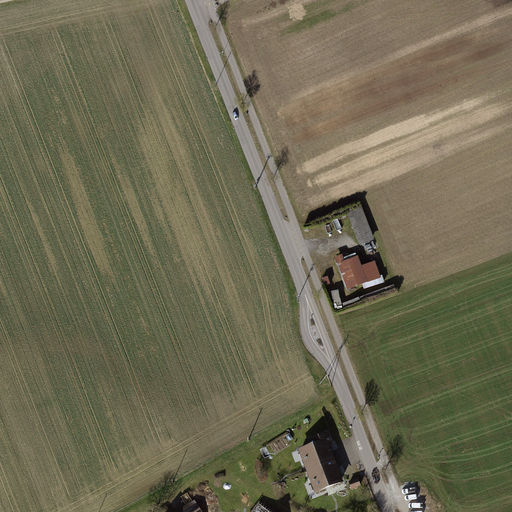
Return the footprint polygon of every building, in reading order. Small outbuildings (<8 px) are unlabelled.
[(364,210),(349,216),(360,246),(375,241),(364,210)] [(343,255),(335,258),(347,291),(382,279),(376,262),(363,267),(359,257),(358,257),(356,254),(344,258),(343,255)] [(300,453),(308,474),(336,464),(331,450),(335,448),(330,435),(310,442),(312,448),(300,453)] [(308,474),(317,496),(344,485),(336,464),(308,474)] [(358,479),(349,482),(352,491),(361,487),(358,479)] [(270,511),(260,503),(252,511),(270,511)]
